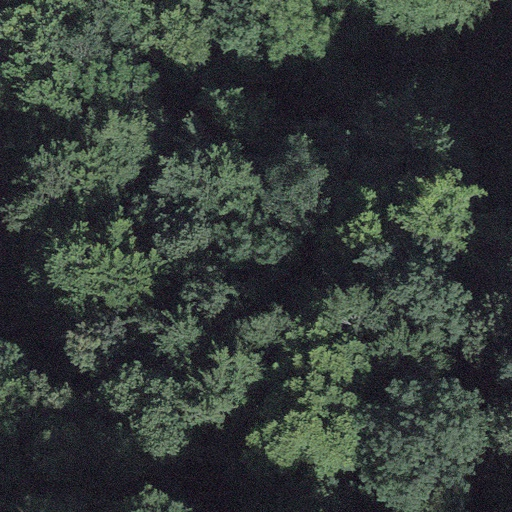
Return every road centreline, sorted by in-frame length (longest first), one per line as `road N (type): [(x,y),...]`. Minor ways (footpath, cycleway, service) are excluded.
road 1 (motorway): [(511,494),(309,459),(0,379)]
road 2 (trunk): [(511,88),(87,121),(0,138)]
